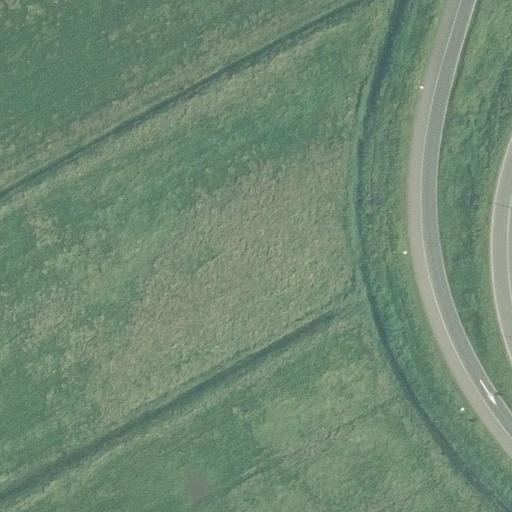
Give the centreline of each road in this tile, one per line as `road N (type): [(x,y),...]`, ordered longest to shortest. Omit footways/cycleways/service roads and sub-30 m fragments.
road 1 (trunk): [(469,0),(434,131),(429,229),(453,331),(511,428)]
road 2 (trunk): [(511,338),(498,256),(511,159)]
